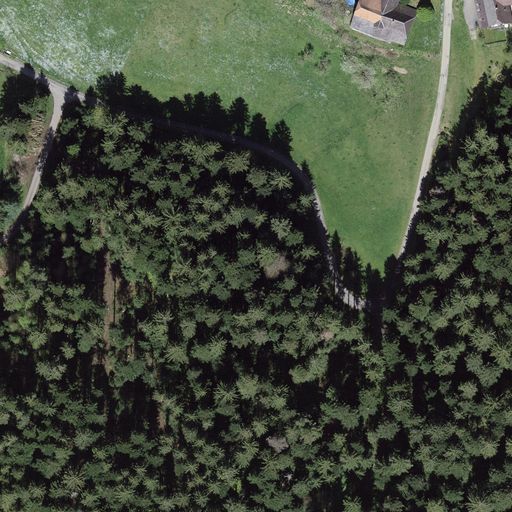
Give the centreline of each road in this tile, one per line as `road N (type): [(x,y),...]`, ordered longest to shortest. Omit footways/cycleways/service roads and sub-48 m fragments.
road 1 (unclassified): [(0,57),(130,116),(245,143),(287,163),(316,205),(344,293),(368,304),(384,291),(405,243),(445,68),(449,0)]
road 2 (track): [(368,304),(386,400),(372,461),(338,511)]
road 3 (track): [(65,90),(23,212),(0,241)]
